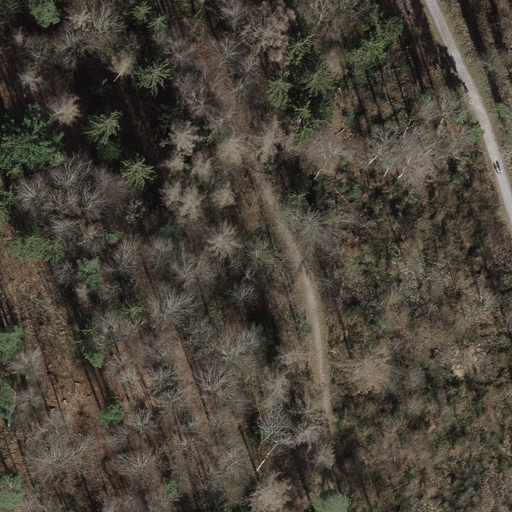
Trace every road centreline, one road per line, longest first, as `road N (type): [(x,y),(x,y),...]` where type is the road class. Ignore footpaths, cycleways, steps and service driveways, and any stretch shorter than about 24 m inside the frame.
road 1 (track): [(288,231),(250,153),(154,0)]
road 2 (track): [(288,231),(319,324),(328,461)]
road 3 (track): [(511,208),(435,0)]
